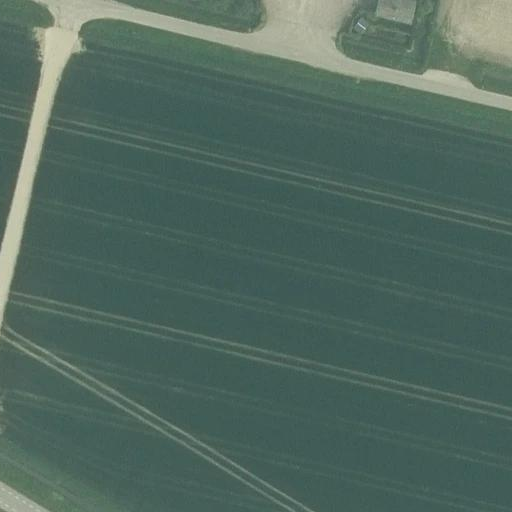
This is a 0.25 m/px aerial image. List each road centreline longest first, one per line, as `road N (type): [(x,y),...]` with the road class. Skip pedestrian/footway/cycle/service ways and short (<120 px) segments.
road 1 (unclassified): [(511,104),(66,0)]
road 2 (track): [(66,0),(0,286)]
road 3 (track): [(0,438),(122,511)]
